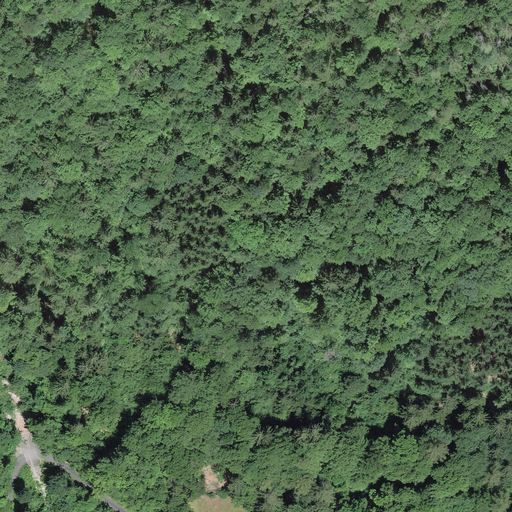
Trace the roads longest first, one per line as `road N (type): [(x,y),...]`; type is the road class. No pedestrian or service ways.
road 1 (track): [(511,411),(407,430),(360,415),(264,436),(123,424)]
road 2 (unclassified): [(10,511),(14,466),(43,453),(121,511)]
